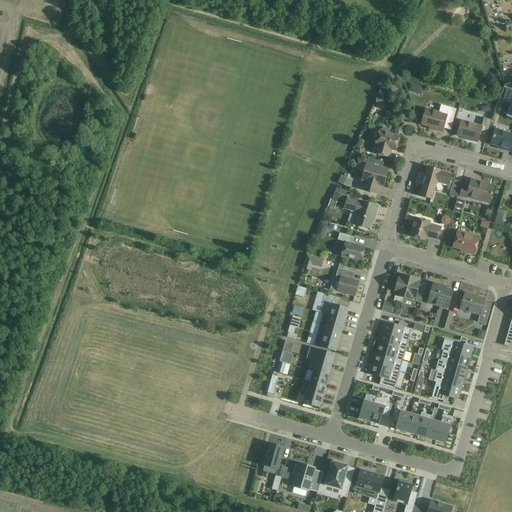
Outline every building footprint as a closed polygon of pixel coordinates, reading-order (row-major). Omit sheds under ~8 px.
[(407,97),(418,101),(421,95),(410,90),(407,97)] [(376,101),(385,101),(381,91),(380,91),(376,101)] [(433,130),(442,133),(443,128),(450,130),(456,110),(441,106),(439,114),(426,110),(421,125),(434,129),(433,130)] [(486,137),(491,121),(484,119),(481,127),(461,121),(457,136),(471,140),(470,141),(477,143),(480,135),(486,137)] [(511,147),(511,134),(504,132),(505,130),(496,128),(491,145),(504,149),(504,151),(510,153),(511,147)] [(400,137),(397,137),(390,134),(390,132),(389,130),(387,129),(384,129),(382,130),(381,132),(380,131),(375,146),(376,146),(374,154),(389,158),(391,151),(395,152),(400,137)] [(362,191),(377,194),(379,186),(383,187),(388,170),(367,164),(362,181),(365,182),(362,191)] [(449,196),(457,198),(462,183),(454,180),(453,182),(450,181),(452,176),(440,172),(440,171),(428,168),(419,196),(432,200),(436,186),(441,184),(448,186),(446,191),(450,192),(449,196)] [(479,184),(479,182),(471,180),(469,189),(462,187),(459,199),(466,201),(466,199),(489,205),(494,188),(493,188),(492,186),(488,185),(486,186),(479,184)] [(369,230),(373,217),(374,215),(375,215),(377,207),(362,202),(362,204),(347,199),(344,209),(357,213),(353,225),(369,230)] [(426,237),(431,238),(437,240),(441,229),(429,225),(430,223),(415,219),(410,237),(424,241),(426,237)] [(489,229),(490,223),(482,221),(480,227),(489,229)] [(466,253),(467,254),(474,256),(479,238),(458,232),(453,248),(467,252),(466,253)] [(361,263),(365,248),(353,245),(355,238),(340,234),(338,240),(345,243),(341,257),(361,263)] [(496,246),(501,243),(498,236),(492,239),(496,246)] [(306,256),(303,269),(309,270),(311,264),(313,257),(306,256)] [(354,297),(358,285),(359,282),(353,280),(355,273),(338,269),(335,279),(334,279),(331,291),(354,297)] [(391,278),(388,289),(394,291),(398,298),(404,299),(405,294),(410,277),(404,276),(398,279),(391,278)] [(405,294),(404,299),(410,301),(416,297),(423,299),(426,287),(420,286),(416,279),(410,277),(405,294)] [(447,312),(453,292),(446,290),(446,288),(433,284),(428,303),(440,307),(438,313),(444,315),(440,328),(448,330),(453,314),(447,312)] [(485,300),(484,300),(473,297),(473,296),(465,293),(460,311),(480,316),(482,308),(485,300)] [(297,294),(296,301),(303,303),(305,296),(297,294)] [(339,307),(341,299),(325,295),(323,303),(339,307)] [(345,321),(348,310),(339,307),(323,303),(320,314),(323,315),(329,316),(345,321)] [(393,307),(384,304),(382,311),(391,314),(393,307)] [(480,316),(478,323),(486,325),(490,310),(482,308),(480,316)] [(323,315),(320,325),(342,331),(345,321),(329,316),(323,315)] [(293,317),(290,327),(296,329),(298,329),(300,319),(293,317)] [(385,322),(382,333),(409,341),(412,330),(385,322)] [(320,325),(317,336),(338,342),(342,331),(320,325)] [(382,333),(379,343),(406,351),(409,341),(382,333)] [(317,336),(314,346),(320,348),(336,352),(338,342),(317,336)] [(444,340),(441,351),(443,351),(470,359),(473,348),(444,340)] [(286,341),(283,352),(290,354),(293,343),(286,341)] [(379,343),(376,354),(403,362),(406,351),(379,343)] [(331,366),(335,355),(310,348),(306,359),(316,362),(331,366)] [(443,351),(440,361),(467,369),(470,359),(443,351)] [(283,352),(280,362),(285,364),(290,365),(293,355),(290,354),(283,352)] [(376,354),(373,364),(400,372),(403,362),(376,354)] [(438,360),(435,372),(437,372),(464,380),(467,369),(440,361),(438,360)] [(280,362),(277,373),(282,374),(285,364),(280,362)] [(328,377),(331,366),(316,362),(313,373),(328,377)] [(373,364),(370,375),(381,378),(379,385),(395,390),(400,372),(373,364)] [(435,380),(434,382),(436,383),(461,390),(464,380),(437,372),(435,380)] [(325,388),(328,377),(313,373),(310,383),(325,388)] [(273,395),(277,383),(271,382),(268,393),(273,395)] [(322,398),(325,388),(310,383),(307,394),(322,398)] [(436,383),(432,398),(444,402),(445,397),(458,401),(461,390),(436,383)] [(319,408),(322,398),(307,394),(304,404),(319,408)] [(374,404),(369,422),(380,425),(383,415),(389,417),(392,405),(375,400),(374,404)] [(364,401),(359,419),(369,422),(374,404),(364,401)] [(394,410),(391,422),(397,424),(395,430),(406,433),(411,415),(394,410)] [(420,417),(415,436),(426,439),(431,420),(432,417),(421,413),(420,417)] [(411,415),(406,433),(415,436),(420,417),(411,415)] [(431,420),(426,439),(435,441),(440,423),(431,420)] [(440,423),(435,441),(445,444),(451,426),(440,423)] [(275,476),(282,478),(285,466),(279,465),(284,448),(270,444),(264,466),(277,470),(275,476)] [(332,463),(326,486),(340,490),(338,496),(347,498),(352,480),(344,478),(348,467),(340,465),(341,463),(334,461),(334,463),(332,463)] [(299,466),(293,487),(294,487),(293,494),(305,497),(307,491),(309,492),(309,490),(317,493),(321,481),(314,479),(313,477),(315,471),(315,469),(299,464),(299,466)] [(361,471),(356,487),(372,491),(370,498),(376,500),(378,493),(379,493),(380,492),(384,477),(361,471)] [(399,482),(394,502),(406,505),(404,511),(412,511),(416,498),(410,496),(412,486),(399,482)] [(370,498),(369,504),(375,506),(373,511),(384,511),(389,494),(380,492),(379,493),(378,493),(376,500),(370,498)] [(431,502),(427,511),(451,511),(453,508),(431,502)]
